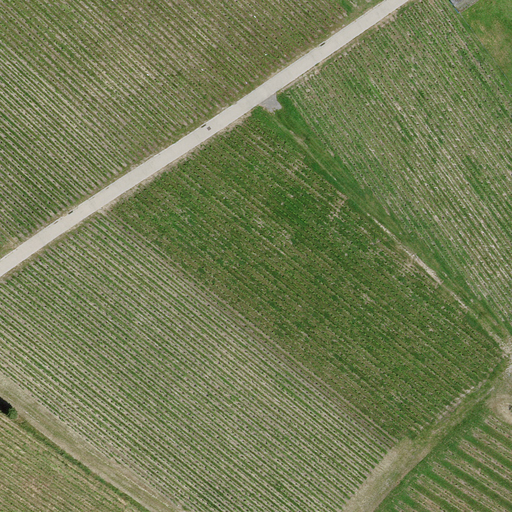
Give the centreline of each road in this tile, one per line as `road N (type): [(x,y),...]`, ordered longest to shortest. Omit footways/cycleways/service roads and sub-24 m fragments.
road 1 (track): [(396,0),(0,274)]
road 2 (track): [(0,390),(168,511)]
